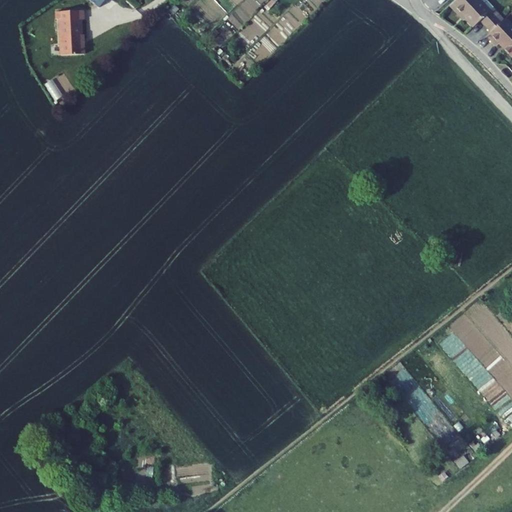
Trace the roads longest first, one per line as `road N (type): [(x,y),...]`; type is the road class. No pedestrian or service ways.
road 1 (track): [(206,511),(511,267)]
road 2 (residential): [(511,90),(467,42),(401,0)]
